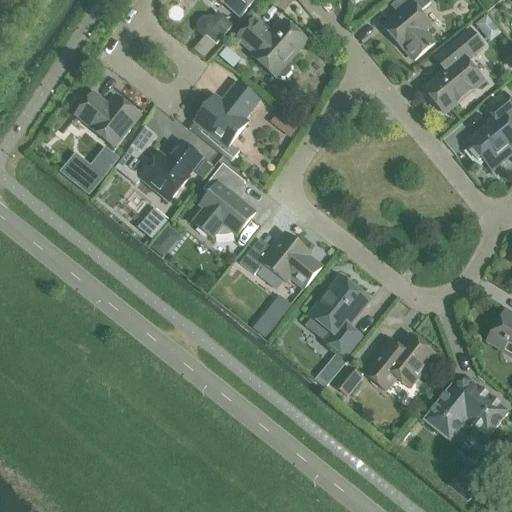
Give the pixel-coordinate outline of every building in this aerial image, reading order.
[(240,20),(257,0),(216,0),(222,5),(223,4),(240,20)] [(405,13),(383,31),(402,53),(404,51),(414,64),(435,46),(424,33),(431,28),(420,15),(430,6),(425,0),(400,0),(397,3),(405,13)] [(216,47),(233,28),(223,20),(206,39),(216,47)] [(487,20),(477,28),(490,45),(500,36),(487,20)] [(275,80),(278,77),(281,80),(285,79),(290,74),(290,69),(287,67),(307,44),(284,24),(272,37),(254,22),(237,42),(255,57),(252,60),(275,80)] [(465,63),(482,49),(470,34),(435,62),(446,74),(424,92),(444,117),(483,85),(465,63)] [(227,49),(219,58),(233,71),(241,62),(227,49)] [(190,132),(221,157),(230,165),(238,154),(229,147),(246,126),(243,123),(258,104),(237,88),(222,106),(215,100),(190,132)] [(511,155),(508,150),(511,146),(511,128),(509,124),(511,121),(511,105),(504,96),(484,112),(494,123),(467,144),(491,173),(511,156),(511,155)] [(114,150),(139,119),(116,100),(108,110),(93,98),(77,118),(92,130),(91,131),(114,150)] [(278,114),(270,125),(290,141),(298,130),(278,114)] [(136,188),(141,182),(169,205),(189,181),(187,180),(202,162),(181,145),(167,163),(159,157),(152,166),(141,157),(156,139),(145,131),(131,150),(130,150),(115,171),(136,188)] [(90,170),(74,189),(87,200),(118,162),(105,151),(90,170)] [(204,164),(195,175),(204,182),(213,171),(204,164)] [(203,213),(193,226),(213,242),(217,236),(220,238),(229,237),(231,235),(236,239),(255,216),(235,199),(245,186),(223,168),(203,192),(209,198),(200,210),(203,213)] [(152,227),(144,237),(151,243),(159,233),(152,227)] [(263,267),(286,286),(287,287),(291,284),(303,294),(323,269),(311,259),(312,258),(286,237),(268,259),(255,248),(240,267),(254,278),(263,267)] [(159,239),(150,250),(151,250),(163,260),(172,249),(159,239)] [(348,329),(369,303),(341,281),(310,320),(332,338),(326,345),(345,360),(361,340),(348,329)] [(511,318),(506,314),(487,344),(503,353),(507,346),(511,349),(511,318)] [(435,358),(411,338),(401,352),(391,344),(364,378),(385,394),(395,381),(409,391),(435,358)] [(362,381),(349,371),(334,390),(347,400),(362,381)] [(324,373),(315,384),(326,392),(334,381),(324,373)] [(488,440),(508,415),(473,387),(453,389),(424,425),(449,445),(467,423),(488,440)] [(394,446),(398,449),(402,444),(403,444),(410,435),(405,431),(394,446)]
